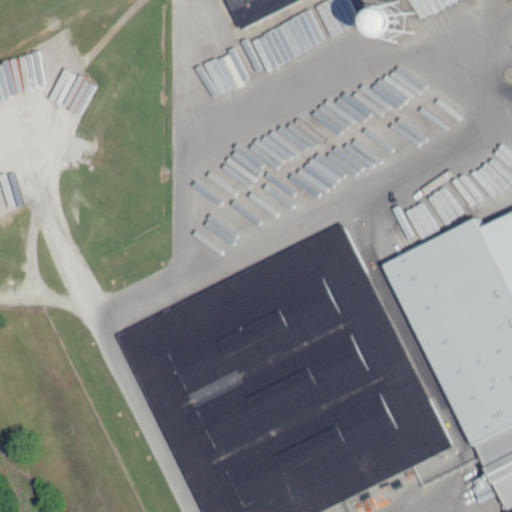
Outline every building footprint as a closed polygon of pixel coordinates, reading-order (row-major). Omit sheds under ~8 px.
[(202,56),(217,88),(337,33),(322,0),(202,56)] [(294,0),(228,0),(239,24),(294,0)] [(396,13),(384,0),(373,0),(364,8),(356,0),(350,0),(344,5),(358,20),(362,17),(374,32),(396,13)] [(511,511),(511,206),(392,258),(502,511),(511,511)] [(251,394),(258,411),(320,383),(313,366),(251,394)]
